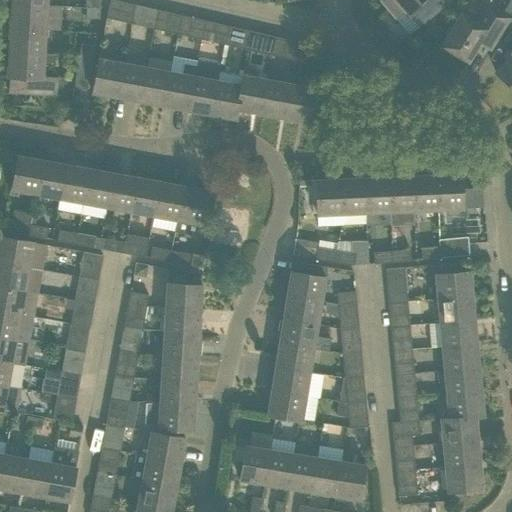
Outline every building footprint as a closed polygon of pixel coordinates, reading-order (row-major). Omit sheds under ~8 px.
[(109,0),(106,17),(130,22),(134,4),(116,0),(109,0)] [(378,0),(395,19),(405,11),(408,15),(408,14),(419,27),(449,0),(378,0)] [(501,34),(511,17),(511,14),(511,0),(510,0),(503,12),(487,3),(476,21),(461,12),(451,28),(441,46),(467,61),(478,43),(491,51),(501,34)] [(13,2),(11,27),(60,30),(61,6),(45,5),(45,4),(13,2)] [(134,4),(130,22),(154,28),(158,10),(134,4)] [(99,7),(85,7),(86,19),(99,18),(99,7)] [(158,10),(154,28),(177,33),(181,15),(158,10)] [(511,14),(511,17),(511,46),(503,56),(507,60),(495,72),(511,88),(511,14)] [(181,15),(177,33),(200,38),(205,20),(181,15)] [(200,38),(224,44),(228,26),(205,20),(200,38)] [(228,26),(224,44),(247,49),(251,31),(228,26)] [(43,52),(44,29),(11,27),(10,50),(43,52)] [(251,31),(247,49),(271,54),(275,37),(251,31)] [(298,42),(275,37),(271,54),(294,60),(298,42)] [(305,62),(309,44),(298,42),(294,60),(305,62)] [(81,43),(79,54),(92,57),(94,45),(81,43)] [(52,53),(10,50),(9,76),(25,77),(24,93),(56,95),(57,76),(41,75),(42,64),(55,64),(55,54),(52,54),(52,53)] [(86,91),(92,57),(79,54),(72,88),(86,91)] [(116,96),(123,62),(98,57),(92,92),(116,96)] [(140,101),(146,66),(123,62),(116,96),(140,101)] [(170,71),(163,105),(187,110),(194,75),(195,66),(184,64),(182,73),(170,71)] [(140,101),(163,105),(170,71),(147,66),(146,66),(140,101)] [(234,119),(243,74),(242,77),(219,72),(218,80),(217,80),(211,114),(234,119)] [(266,78),(243,74),(234,119),(235,119),(237,108),(260,113),(266,78)] [(194,75),(187,110),(211,114),(217,80),(194,75)] [(290,83),(266,78),(260,113),(283,117),(290,83)] [(314,87),(290,83),(283,117),(308,122),(314,87)] [(35,194),(42,159),(17,155),(11,189),(35,194)] [(65,163),(42,159),(35,194),(59,198),(65,163)] [(89,168),(65,163),(59,198),(82,202),(89,168)] [(112,172),(89,168),(82,202),(106,207),(112,172)] [(136,176),(112,172),(106,207),(130,211),(136,176)] [(436,174),(437,209),(462,208),(460,173),(436,174)] [(437,209),(436,174),(412,175),(414,223),(413,210),(437,209)] [(414,223),(412,175),(388,176),(389,211),(390,211),(390,224),(414,223)] [(159,181),(136,176),(130,211),(153,215),(159,181)] [(364,177),(365,212),(389,211),(388,176),(364,177)] [(365,212),(364,177),(340,178),(341,213),(342,224),(366,223),(365,212)] [(317,225),(342,224),(341,213),(340,178),(315,179),(315,181),(310,181),(311,198),(316,198),(317,215),(317,225)] [(183,185),(159,181),(153,215),(177,220),(183,185)] [(207,189),(183,185),(177,220),(178,220),(175,232),(198,236),(201,224),(207,189)] [(482,186),(462,187),(463,206),(482,206),(482,186)] [(14,210),(10,233),(26,235),(28,225),(30,213),(14,210)] [(48,228),(28,225),(26,235),(46,239),(48,228)] [(59,229),(56,241),(75,244),(77,232),(59,229)] [(95,236),(77,232),(75,244),(93,248),(95,236)] [(145,257),(149,239),(127,234),(125,242),(123,253),(145,257)] [(0,236),(0,260),(40,268),(44,245),(0,236)] [(467,237),(439,240),(439,246),(440,257),(469,255),(467,237)] [(104,250),(123,253),(125,242),(106,238),(104,250)] [(367,242),(351,241),(351,250),(352,254),(336,251),(334,262),(353,265),(368,264),(368,260),(367,242)] [(294,246),(293,256),(334,262),(336,251),(294,246)] [(439,246),(421,248),(422,259),(440,257),(439,246)] [(152,247),(150,258),(168,261),(170,251),(152,247)] [(409,249),(391,251),(392,262),(410,260),(409,249)] [(186,264),(188,254),(170,251),(168,261),(186,264)] [(391,251),(372,253),(373,264),(392,262),(391,251)] [(83,252),(79,275),(98,278),(102,255),(83,252)] [(192,253),(190,265),(201,267),(203,255),(192,253)] [(0,285),(36,292),(40,268),(0,260),(0,285)] [(290,271),(287,287),(286,294),(323,300),(327,277),(328,267),(314,265),(294,261),(293,271),(290,271)] [(404,267),(385,269),(386,278),(386,282),(405,280),(404,267)] [(434,273),(437,298),(472,295),(469,270),(434,273)] [(74,299),(94,303),(98,278),(79,275),(74,299)] [(165,307),(200,309),(201,284),(166,282),(165,307)] [(0,285),(0,309),(31,316),(36,292),(0,285)] [(405,288),(387,290),(388,303),(407,301),(405,288)] [(337,302),(356,300),(355,290),(336,292),(337,302)] [(130,292),(128,302),(146,306),(148,295),(130,292)] [(286,294),(282,318),(317,324),(319,324),(323,300),(286,294)] [(474,319),(472,295),(437,298),(439,322),(474,319)] [(70,323),(89,326),(94,303),(74,299),(70,323)] [(123,326),(142,329),(146,306),(128,302),(123,326)] [(163,331),(198,333),(200,309),(165,307),(163,331)] [(0,309),(0,333),(27,339),(31,316),(0,309)] [(408,312),(389,314),(390,322),(390,327),(409,325),(408,312)] [(339,327),(358,325),(357,313),(338,314),(339,327)] [(278,342),(315,348),(328,350),(328,345),(330,338),(315,336),(317,324),(282,319),(282,320),(279,320),(277,330),(280,331),(279,337),(278,342)] [(439,322),(441,346),(476,343),(474,319),(439,322)] [(66,346),(85,349),(89,326),(70,323),(66,346)] [(163,331),(162,355),(197,357),(197,355),(200,355),(201,343),(198,343),(198,333),(163,331)] [(0,333),(0,358),(22,363),(27,339),(0,333)] [(140,339),(121,336),(119,350),(137,353),(140,339)] [(391,338),(392,351),(411,349),(410,336),(391,338)] [(359,339),(359,338),(340,339),(342,352),(360,351),(359,339)] [(311,372),(315,348),(278,342),(274,366),(311,372)] [(479,367),(476,343),(441,346),(435,347),(436,357),(442,357),(443,370),(479,367)] [(61,370),(81,374),(85,349),(66,346),(61,370)] [(160,379),(196,381),(197,357),(162,355),(160,379)] [(0,358),(0,383),(18,387),(22,363),(0,358)] [(117,360),(114,373),(133,377),(136,363),(117,360)] [(412,360),(393,361),(395,374),(413,373),(412,360)] [(344,377),(363,375),(362,368),(361,362),(343,364),(344,377)] [(274,366),(271,389),(308,395),(311,372),(274,366)] [(479,367),(443,370),(437,370),(438,381),(444,381),(446,394),(481,390),(479,367)] [(57,394),(76,398),(81,374),(61,370),(57,394)] [(395,374),(397,398),(416,397),(413,373),(395,374)] [(342,377),(338,400),(346,401),(365,400),(363,375),(344,377),(342,377)] [(196,381),(160,379),(159,402),(194,405),(196,381)] [(0,409),(13,412),(18,387),(0,383),(0,409)] [(110,397),(129,401),(131,387),(113,383),(110,397)] [(308,395),(271,389),(267,414),(286,417),(303,420),(308,395)] [(440,418),(483,414),(481,390),(446,394),(448,417),(440,418)] [(72,423),(76,398),(57,394),(52,419),(72,423)] [(108,409),(105,422),(124,426),(133,428),(137,401),(129,401),(110,397),(108,409)] [(397,398),(399,421),(410,421),(418,420),(416,397),(397,398)] [(367,425),(365,400),(346,401),(338,400),(336,414),(347,416),(348,427),(367,425)] [(194,405),(159,402),(157,427),(193,429),(194,405)] [(440,418),(442,442),(477,439),(475,416),(483,415),(483,414),(440,418)] [(35,417),(28,416),(26,425),(33,426),(35,417)] [(44,419),(35,417),(33,426),(42,428),(44,419)] [(399,421),(391,422),(394,447),(412,445),(411,435),(419,435),(418,420),(410,421),(399,421)] [(70,424),(68,435),(80,437),(82,426),(70,424)] [(146,455),(180,461),(185,437),(150,431),(146,455)] [(122,437),(103,433),(101,445),(101,447),(120,450),(122,437)] [(442,442),(444,466),(480,463),(477,439),(442,442)] [(6,441),(4,453),(0,473),(0,488),(21,492),(27,458),(21,456),(23,445),(6,441)] [(239,479),(264,483),(269,449),(245,445),(239,479)] [(30,446),(28,454),(47,459),(50,451),(30,446)] [(319,446),(318,453),(340,457),(341,450),(319,446)] [(53,448),(51,462),(45,496),(69,501),(78,452),(53,448)] [(264,483),(287,487),(293,452),(269,449),(264,483)] [(311,491),(316,456),(293,452),(287,487),(311,491)] [(146,455),(141,479),(176,485),(180,461),(146,455)] [(334,495),(340,460),(316,456),(311,491),(334,495)] [(396,471),(415,469),(413,456),(395,458),(396,471)] [(99,457),(96,470),(115,474),(118,460),(99,457)] [(51,462),(27,458),(21,492),(45,496),(51,462)] [(340,460),(334,495),(359,499),(364,464),(340,460)] [(480,463),(444,466),(447,491),(482,488),(480,463)] [(415,469),(396,471),(398,496),(417,494),(415,469)] [(141,479),(137,502),(172,509),(176,485),(141,479)] [(95,480),(92,494),(111,497),(113,484),(95,480)] [(92,494),(88,511),(108,511),(111,497),(92,494)] [(248,511),(258,511),(261,498),(251,497),(248,511)] [(283,511),(285,502),(275,500),(273,511),(283,511)] [(171,511),(172,509),(137,502),(135,511),(171,511)]
